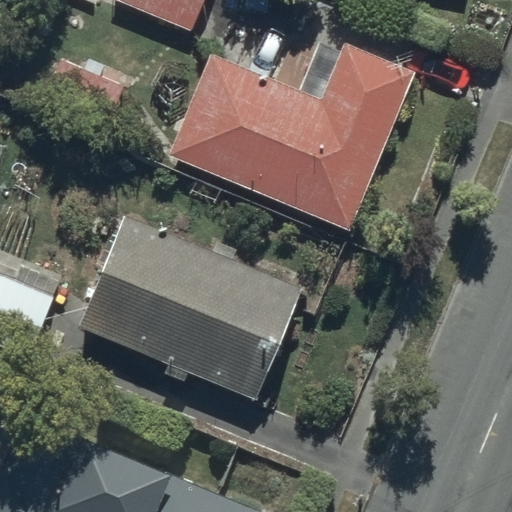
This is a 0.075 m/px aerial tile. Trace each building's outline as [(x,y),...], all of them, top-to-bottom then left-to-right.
[(57,0),(15,0),(8,18),(43,33),(57,0)] [(130,0),(187,24),(197,0),(130,0)] [(307,35),(288,82),(207,49),(166,148),(344,222),(409,64),(343,36),(338,48),(307,35)] [(57,52),(40,93),(102,118),(119,77),(57,52)] [(122,207),(76,318),(251,391),(297,279),(122,207)] [(56,275),(0,249),(0,339),(23,349),(56,275)] [(0,511),(264,511),(265,509),(23,403),(0,455),(0,511)]
